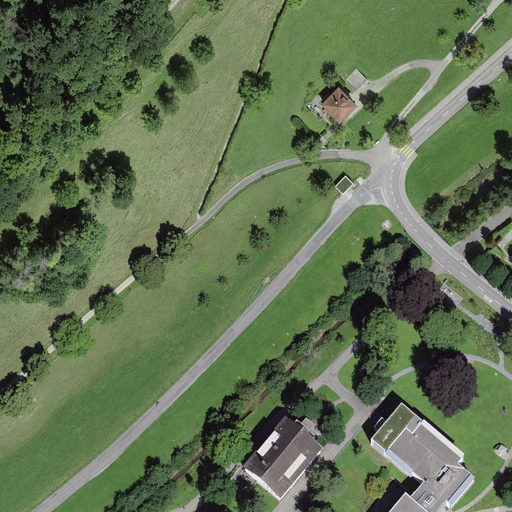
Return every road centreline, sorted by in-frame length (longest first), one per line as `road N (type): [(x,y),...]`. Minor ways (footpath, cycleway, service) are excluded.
road 1 (track): [(0,394),(255,175),(319,155),(394,164)]
road 2 (tertiary): [(102,463),(350,204),(391,186)]
road 3 (track): [(170,0),(0,187)]
road 4 (residential): [(329,374),(185,511)]
road 5 (tertiary): [(511,53),(405,149),(391,186)]
road 6 (residential): [(329,374),(355,403),(356,420),(282,511)]
road 7 (residential): [(446,259),(329,374)]
